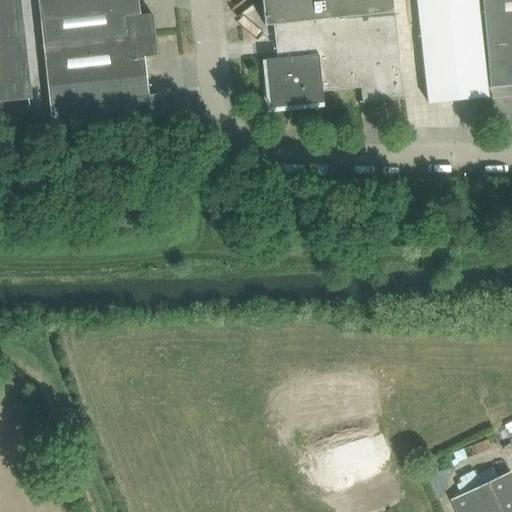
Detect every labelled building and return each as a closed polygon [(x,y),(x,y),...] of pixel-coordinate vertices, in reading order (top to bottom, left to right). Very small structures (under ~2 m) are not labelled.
[(0,0),(0,101),(32,98),(21,0),(0,0)] [(140,15),(138,0),(99,0),(39,6),(43,46),(154,35),(152,14),(140,15)] [(262,0),(265,24),(273,24),(277,59),(269,59),(273,97),(294,95),(295,103),(323,100),(323,92),(361,88),(362,104),(404,99),(395,11),(393,0),(262,0)] [(488,97),(477,0),(416,0),(428,103),(488,97)] [(511,0),(482,0),(490,83),(511,80),(511,0)] [(47,86),(147,76),(145,56),(156,55),(154,35),(43,46),(47,86)] [(149,95),(147,76),(47,86),(52,126),(163,115),(161,97),(157,94),(149,95)] [(511,511),(511,481),(508,472),(463,493),(472,511),(511,511)]
